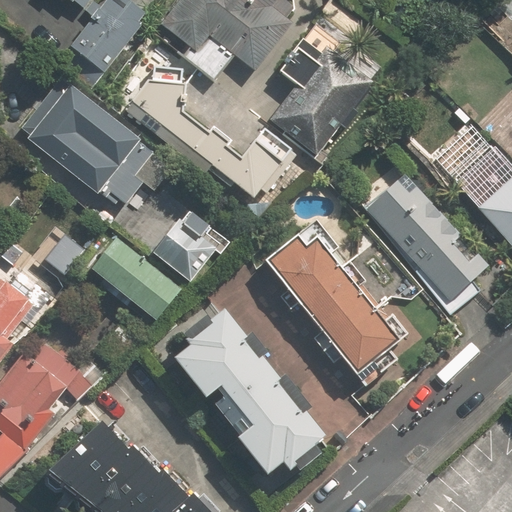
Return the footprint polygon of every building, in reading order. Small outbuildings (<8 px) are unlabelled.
[(93,5),(96,0),(47,0),(52,4),(55,0),(65,0),(74,7),(76,6),(86,13),(85,15),(96,23),(61,68),(92,93),(144,26),(142,25),(149,16),(128,0),(111,0),(102,12),(93,5)] [(180,0),(160,28),(168,35),(161,44),(213,84),(233,57),(252,72),(288,25),(253,0),(180,0)] [(318,160),(375,86),(335,55),(341,47),(317,29),(282,73),(298,85),(269,123),(318,160)] [(177,87),(178,73),(153,71),(152,85),(149,85),(147,88),(144,86),(122,113),(203,177),(210,169),(253,203),(283,166),(257,146),(243,163),(227,150),(231,146),(214,132),(211,138),(182,116),(185,88),(177,87)] [(17,132),(29,140),(113,208),(118,201),(123,205),(141,181),(135,176),(153,154),(59,79),(17,132)] [(511,179),(511,181),(489,157),(455,188),(476,212),(474,214),(511,257),(511,179)] [(399,185),(368,213),(419,269),(414,272),(452,314),(477,292),(470,284),(488,268),(417,190),(410,197),(399,185)] [(181,221),(154,255),(191,284),(218,250),(181,221)] [(296,239),(265,264),(364,386),(394,362),(389,355),(408,339),(392,318),(382,326),(317,245),(307,253),(296,239)] [(180,293),(115,242),(90,274),(154,325),(180,293)] [(0,282),(0,362),(15,344),(7,338),(32,307),(0,282)] [(319,441),(222,319),(190,344),(197,353),(180,366),(206,399),(218,391),(223,398),(212,407),(265,473),(282,460),(287,466),(319,441)] [(81,370),(44,342),(32,358),(26,352),(0,385),(0,477),(62,417),(52,409),(66,390),(79,400),(93,383),(80,373),(81,370)] [(131,450),(106,425),(51,476),(95,511),(213,511),(199,497),(194,501),(167,472),(162,476),(134,447),(131,450)]
